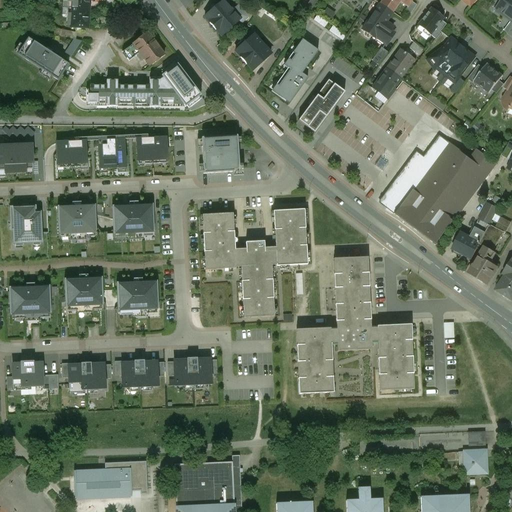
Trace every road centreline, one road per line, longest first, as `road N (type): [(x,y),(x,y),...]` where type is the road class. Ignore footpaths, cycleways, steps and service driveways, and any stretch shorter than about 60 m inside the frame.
road 1 (residential): [(0,349),(180,340),(176,259)]
road 2 (secondary): [(310,170),(511,322)]
road 3 (secondary): [(154,0),(310,170)]
road 4 (unknown): [(275,138),(323,79),(343,85),(343,104),(299,160)]
road 5 (residential): [(173,192),(158,185),(0,192)]
road 6 (residential): [(310,170),(292,187),(173,192)]
road 7 (residential): [(54,119),(97,58),(106,0)]
